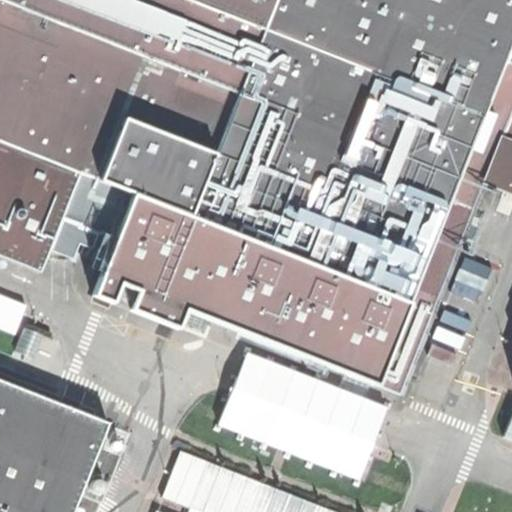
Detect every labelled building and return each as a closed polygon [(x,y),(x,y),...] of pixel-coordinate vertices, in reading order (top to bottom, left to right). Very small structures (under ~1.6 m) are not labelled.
[(511,40),(511,0),(0,0),(0,139),(79,168),(410,301),(511,40)] [(511,40),(410,301),(79,168),(69,196),(117,215),(115,220),(132,228),(135,222),(315,293),(312,300),(341,311),(343,305),(424,338),(511,115),(511,40)] [(0,257),(42,273),(69,196),(79,168),(0,139),(0,257)] [(296,293),(200,255),(180,306),(262,339),(270,320),(284,326),(296,293)] [(26,326),(18,348),(59,363),(67,342),(26,326)] [(0,379),(0,511),(70,511),(106,421),(0,379)] [(341,511),(180,448),(161,494),(189,505),(186,511),(164,511),(156,509),(154,511),(341,511)]
